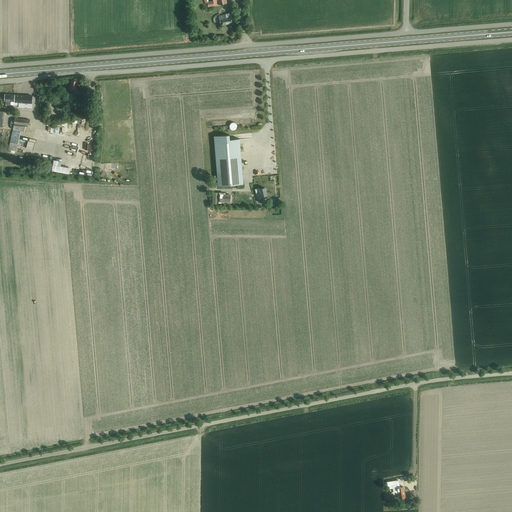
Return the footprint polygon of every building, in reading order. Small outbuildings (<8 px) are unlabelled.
[(224,25),(231,23),(229,13),(219,16),(220,21),(223,21),(224,25)] [(73,89),(76,90),(78,82),(71,80),(70,88),(69,92),(72,93),(73,89)] [(11,101),(14,101),(14,95),(5,95),(5,101),(6,101),(6,105),(11,105),(11,101)] [(19,108),(32,108),(32,96),(15,95),(15,102),(19,102),(19,108)] [(25,125),(30,126),(30,120),(15,118),(14,120),(10,120),(10,126),(12,126),(8,150),(16,152),(20,131),(24,131),(25,125)] [(239,139),(227,140),(226,135),(214,136),(218,186),(243,184),(239,139)] [(259,188),(255,189),(258,202),(263,201),(262,197),(267,196),(265,188),(260,189),(259,188)] [(232,195),(232,196),(230,196),(230,195),(224,195),(224,193),(212,193),(212,206),(249,206),(249,195),(232,195)] [(398,496),(404,495),(403,486),(398,487),(397,484),(390,486),(390,488),(392,488),(393,493),(393,494),(398,493),(398,496)]
